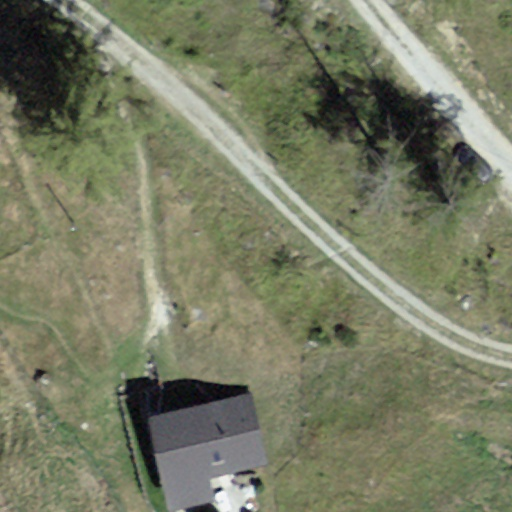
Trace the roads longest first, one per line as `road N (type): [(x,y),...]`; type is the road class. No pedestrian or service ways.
road 1 (unclassified): [(64,0),(135,55),(403,303),(462,340),(511,354)]
road 2 (unclassified): [(511,182),(360,0)]
